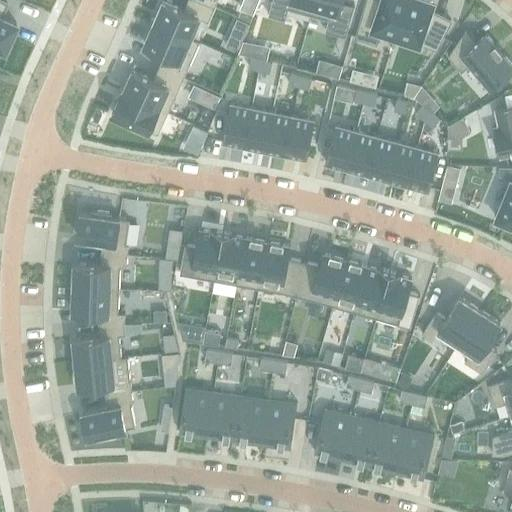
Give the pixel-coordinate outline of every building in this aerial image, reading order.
[(2,0),(0,0),(0,47),(3,49),(4,47),(6,48),(12,36),(9,35),(15,22),(0,15),(6,2),(2,0)] [(164,0),(154,22),(199,41),(190,36),(198,16),(208,21),(215,6),(201,0),(187,0),(184,9),(164,0)] [(272,0),(268,14),(285,18),(288,7),(311,13),(314,0),(272,0)] [(314,0),(311,13),(328,18),(325,30),(346,36),(354,5),(340,1),(340,0),(314,0)] [(396,34),(407,0),(382,0),(380,7),(366,3),(356,36),(376,42),(381,29),(396,34)] [(407,0),(396,34),(437,48),(451,19),(429,12),(433,1),(430,0),(407,0)] [(154,22),(145,44),(165,53),(159,66),(184,77),(184,76),(199,41),(154,22)] [(477,41),(466,28),(448,54),(462,70),(469,64),(490,88),(511,68),(511,63),(486,34),(477,41)] [(123,90),(122,90),(168,111),(184,77),(159,66),(153,78),(133,69),(124,90),(123,90)] [(122,90),(112,112),(125,118),(124,122),(138,129),(140,125),(158,133),(168,111),(122,90)] [(230,101),(222,140),(244,145),(252,106),(230,101)] [(511,105),(495,109),(499,125),(494,126),(501,155),(511,152),(511,105)] [(252,106),(244,145),(265,149),(272,110),(252,106)] [(272,110),(265,149),(285,153),(293,114),(272,110)] [(293,114),(285,153),(307,157),(315,118),(293,114)] [(335,123),(325,162),(346,167),(357,129),(335,123)] [(357,129),(346,167),(367,173),(377,134),(357,129)] [(377,134),(367,173),(387,178),(397,140),(377,134)] [(397,140),(387,178),(407,184),(418,145),(397,140)] [(418,145),(407,184),(429,189),(439,151),(418,145)] [(511,179),(496,217),(511,223),(511,166),(499,166),(499,174),(511,179)] [(126,243),(129,219),(109,216),(110,212),(93,209),(92,213),(81,211),(78,236),(103,240),(101,251),(127,254),(129,243),(126,243)] [(214,279),(223,231),(212,228),(211,230),(200,228),(197,245),(185,243),(180,273),(191,275),(214,279)] [(237,283),(245,236),(235,234),(235,233),(223,231),(214,279),(237,283)] [(259,287),(267,240),(245,236),(237,283),(259,287)] [(296,295),(304,260),(288,256),(290,244),(267,240),(259,287),(282,291),(296,295)] [(119,288),(120,264),(127,265),(127,254),(101,251),(101,263),(75,262),(74,286),(119,288)] [(333,305),(346,258),(324,252),(321,264),(304,260),(296,295),(310,298),(333,305)] [(160,257),(159,289),(165,289),(171,289),(172,258),(160,257)] [(355,311),(368,265),(346,258),(333,305),(355,311)] [(376,317),(390,270),(378,266),(378,268),(368,265),(355,311),(376,317)] [(410,326),(419,294),(408,291),(412,277),(401,274),(401,273),(390,270),(376,317),(399,323),(410,326)] [(118,311),(119,288),(74,286),(73,310),(99,311),(99,323),(125,322),(125,312),(118,311)] [(459,342),(480,308),(460,296),(446,317),(436,311),(422,333),(432,340),(439,329),(459,342)] [(486,343),(500,321),(480,308),(459,342),(471,350),(464,360),(482,372),(496,350),(486,343)] [(121,356),(119,334),(126,333),(125,322),(99,323),(100,335),(74,337),(76,361),(128,356),(128,355),(121,356)] [(225,344),(237,346),(239,339),(227,336),(225,344)] [(218,361),(220,350),(207,348),(205,359),(218,361)] [(233,352),(220,350),(218,361),(231,363),(233,352)] [(131,390),(128,356),(76,361),(79,385),(104,382),(105,394),(131,390)] [(272,370),(274,359),(261,357),(259,368),(272,370)] [(287,361),(274,359),(272,370),(286,372),(287,361)] [(359,388),(362,377),(349,374),(346,385),(359,388)] [(505,402),(509,414),(511,413),(511,375),(489,383),(496,405),(505,402)] [(374,380),(362,377),(359,388),(371,391),(374,380)] [(214,390),(186,386),(179,432),(208,436),(214,390)] [(412,403),(415,392),(402,388),(399,399),(412,403)] [(136,425),(131,401),(134,401),(131,390),(105,394),(108,406),(83,411),(88,435),(99,433),(100,437),(117,433),(116,429),(136,425)] [(242,394),(214,390),(208,436),(235,439),(242,394)] [(428,395),(415,392),(412,403),(425,406),(428,395)] [(269,398),(242,394),(235,439),(262,443),(269,398)] [(297,402),(269,398),(262,443),(291,447),(297,402)] [(353,414),(325,407),(314,452),(342,458),(353,414)] [(511,413),(509,414),(511,424),(511,428),(493,434),(492,453),(504,454),(511,451),(511,413)] [(380,420),(353,414),(342,458),(369,465),(380,420)] [(380,420),(369,465),(396,471),(407,427),(380,420)] [(434,433),(407,427),(396,471),(424,478),(434,433)] [(511,466),(510,466),(503,489),(511,492),(511,502),(511,505),(511,466)]
